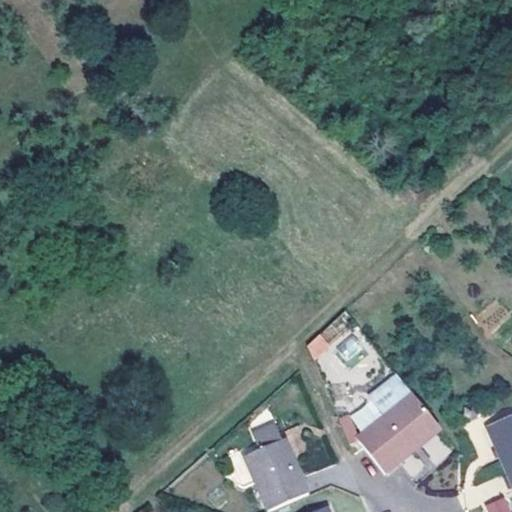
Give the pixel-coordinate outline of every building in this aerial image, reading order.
[(495,299),(475,318),(490,333),(510,314),(495,299)] [(321,330),(333,346),(351,332),(340,317),(321,330)] [(320,332),(304,345),(316,359),(331,346),(320,332)] [(416,391),(411,394),(434,426),(439,422),(416,391)] [(369,449),(385,471),(415,448),(411,444),(434,426),(411,394),(358,434),(369,449)] [(511,417),(487,428),(511,486),(511,417)] [(434,426),(438,431),(443,428),(439,422),(434,426)] [(415,448),(438,431),(434,426),(411,444),(415,448)] [(267,511),(271,511),(309,496),(285,440),(244,458),(267,511)] [(483,504),(486,511),(510,511),(503,496),(483,504)]
